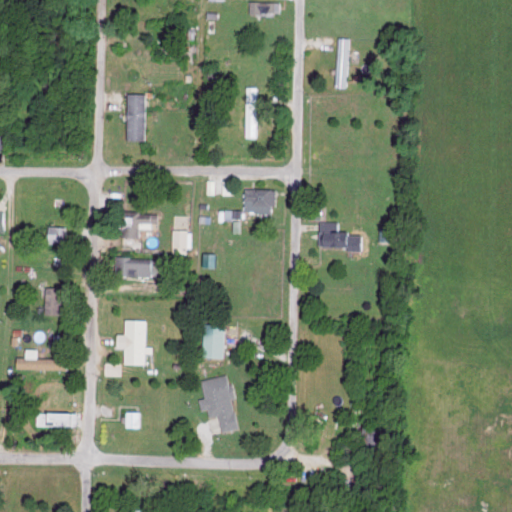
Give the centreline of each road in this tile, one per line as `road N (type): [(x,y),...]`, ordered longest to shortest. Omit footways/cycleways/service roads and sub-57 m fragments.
road 1 (residential): [(84,511),(99,0)]
road 2 (residential): [(282,451),(290,418),(300,0)]
road 3 (residential): [(298,172),(0,166)]
road 4 (residential): [(0,456),(254,463),(282,451)]
